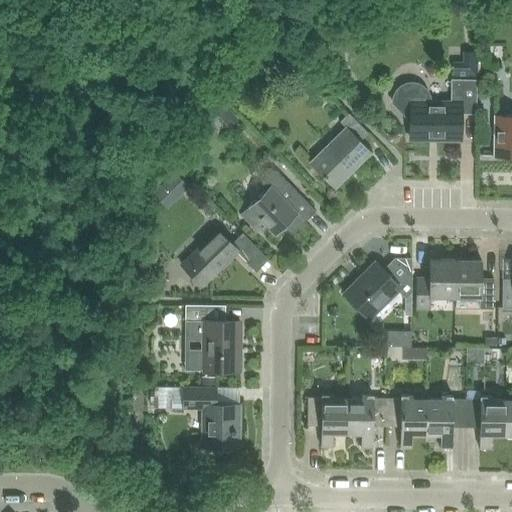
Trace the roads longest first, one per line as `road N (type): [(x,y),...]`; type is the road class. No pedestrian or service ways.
road 1 (residential): [(279,497),(280,319),(289,292),(367,222),(511,219)]
road 2 (residential): [(279,497),(511,500)]
